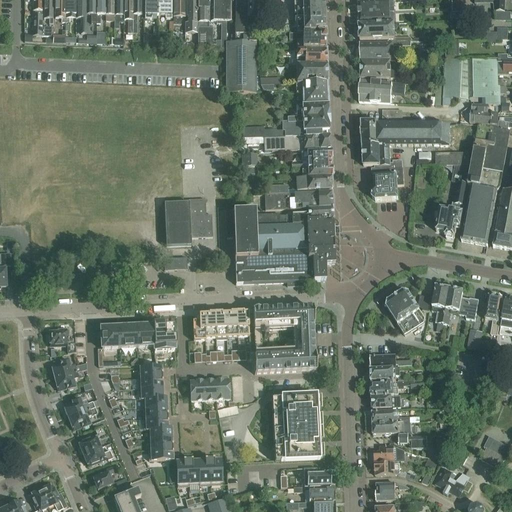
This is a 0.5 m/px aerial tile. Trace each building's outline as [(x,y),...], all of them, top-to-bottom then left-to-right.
[(42,0),(32,0),(32,17),(32,16),(32,17),(42,17),(42,0)] [(53,0),(43,0),(44,20),(49,20),(49,26),(53,26),(53,0)] [(65,0),(55,0),(55,16),(61,16),(61,24),(65,24),(65,0)] [(75,0),(65,0),(65,24),(69,24),(69,16),(76,17),(75,0)] [(86,16),(86,0),(76,0),(76,21),(81,21),(81,36),(86,36),(86,16)] [(96,25),(96,0),(86,0),(86,16),(92,17),(92,25),(96,25)] [(105,0),(96,0),(96,25),(100,25),(100,17),(105,17),(105,0)] [(114,0),(105,0),(105,17),(105,23),(114,23),(114,0)] [(123,0),(114,0),(114,23),(114,29),(119,29),(119,24),(124,24),(124,22),(123,0)] [(132,0),(123,0),(124,22),(128,22),(127,35),(132,35),(132,0)] [(141,0),(132,0),(132,35),(137,35),(137,16),(141,16),(141,0)] [(158,17),(158,0),(145,0),(145,20),(151,20),(151,17),(158,17)] [(171,0),(158,0),(158,17),(165,17),(165,20),(171,20),(171,0)] [(184,0),(173,0),(173,26),(181,26),(181,22),(180,22),(180,18),(185,18),(184,0)] [(186,0),(187,18),(193,18),(193,25),(185,24),(185,34),(198,34),(197,0),(186,0)] [(208,0),(197,0),(198,34),(198,47),(210,47),(210,50),(215,50),(215,44),(212,44),(213,27),(209,27),(208,0)] [(221,26),(221,0),(210,0),(210,23),(216,23),(216,26),(221,26)] [(221,0),(221,26),(221,40),(226,40),(226,23),(233,23),(232,0),(221,0)] [(247,0),(234,0),(235,45),(226,44),(225,95),(256,95),(257,31),(247,31),(247,0)] [(257,0),(249,0),(247,0),(247,31),(257,31),(257,20),(257,0)] [(505,0),(495,0),(495,13),(505,14),(505,0)] [(297,33),(324,34),(324,29),(324,9),(316,10),(316,1),(295,1),(293,1),(293,2),(295,2),(296,16),(297,33)] [(358,4),(359,26),(395,25),(394,2),(358,4)] [(42,17),(32,17),(32,38),(51,38),(51,29),(41,29),(42,17)] [(492,21),(492,29),(503,30),(503,21),(492,21)] [(359,27),(359,42),(391,42),(391,44),(392,44),(410,43),(409,37),(400,37),(400,39),(395,40),(395,26),(359,27)] [(297,50),(324,50),(324,41),(325,41),(325,36),(289,36),(289,42),(297,42),(297,50)] [(183,52),(194,51),(194,43),(183,43),(183,52)] [(359,46),(360,61),(393,61),(393,48),(410,48),(410,43),(392,44),(392,46),(359,46)] [(326,52),(296,52),(296,66),(326,67),(326,52)] [(367,80),(367,81),(400,81),(400,62),(360,62),(360,80),(367,80)] [(468,62),(445,62),(443,108),(450,108),(451,101),(469,102),(468,62)] [(498,64),(498,62),(468,62),(470,102),(470,107),(500,107),(500,96),(500,89),(498,89),(498,77),(498,64)] [(511,64),(498,64),(498,77),(509,78),(509,73),(511,73),(511,64)] [(327,84),(326,67),(296,66),(293,66),(293,72),(296,72),(296,76),(290,75),(290,80),(284,80),(284,82),(279,82),(279,86),(296,86),(301,86),(301,85),(327,84)] [(359,104),(390,106),(392,84),(360,82),(359,104)] [(301,86),(296,86),(296,93),(301,93),(302,96),(327,96),(327,84),(301,85),(301,86)] [(328,107),(327,96),(302,96),(302,103),(296,103),(296,108),(328,107)] [(329,133),(328,107),(296,108),(295,108),(296,119),(287,119),(287,123),(282,123),(282,132),(276,132),(276,131),(264,131),(264,129),(243,130),(243,140),(263,139),(292,138),(292,139),(328,137),(328,133),(329,133)] [(384,124),(361,124),(361,133),(360,133),(361,139),(362,139),(363,160),(363,168),(377,168),(377,179),(374,179),(375,192),(372,195),(372,200),(375,203),(391,202),(391,203),(399,202),(398,188),(404,187),(403,170),(395,171),(394,147),(449,148),(449,126),(441,126),(441,124),(404,124),(404,112),(384,112),(384,124)] [(469,125),(497,127),(498,116),(471,113),(469,125)] [(467,187),(471,188),(480,190),(480,188),(489,190),(494,165),(504,167),(507,150),(510,132),(478,126),(475,142),(471,168),(467,187)] [(292,138),(263,139),(264,153),(296,152),(329,151),(329,137),(328,137),(292,139),(292,138)] [(330,165),(329,153),(301,154),(301,163),(307,162),(307,166),(330,165)] [(448,155),(435,155),(435,168),(455,168),(468,168),(468,155),(448,155)] [(255,156),(241,157),(241,169),(255,168),(255,156)] [(471,188),(465,222),(491,227),(498,192),(500,189),(504,167),(494,165),(489,190),(480,188),(480,190),(471,188)] [(302,180),(331,179),(330,167),(307,168),(307,172),(301,172),(302,180)] [(446,240),(452,241),(453,239),(454,239),(456,230),(459,231),(462,215),(456,214),(456,213),(454,213),(454,211),(457,211),(457,206),(464,207),(467,187),(471,168),(468,168),(455,168),(452,182),(457,182),(457,184),(456,184),(453,197),(455,197),(454,205),(452,205),(451,212),(449,212),(440,211),(436,233),(445,235),(445,237),(446,238),(446,240)] [(331,192),(331,179),(302,180),(296,181),(297,193),(331,192)] [(287,187),(268,188),(268,196),(287,195),(287,187)] [(504,191),(493,249),(511,252),(511,193),(505,192),(504,191)] [(307,211),(332,210),(331,194),(287,195),(268,196),(264,196),(264,197),(242,197),(243,204),(264,203),(265,212),(307,211)] [(188,205),(164,206),(166,248),(191,247),(190,240),(212,239),(211,217),(206,217),(205,201),(188,202),(188,205)] [(332,210),(307,211),(307,223),(332,222),(332,210)] [(307,223),(306,223),(305,216),(279,217),(279,216),(255,216),(255,212),(232,212),(224,213),(225,240),(233,240),(234,260),(235,286),(293,284),(293,288),(308,288),(308,284),(325,283),(325,267),(334,267),(332,222),(307,223)] [(491,227),(465,222),(461,243),(487,248),(491,227)] [(148,223),(88,226),(89,238),(99,237),(99,234),(111,234),(110,230),(119,230),(119,234),(141,233),(141,239),(149,239),(148,223)] [(0,290),(0,291),(0,289),(6,289),(5,268),(11,268),(11,256),(0,256),(0,290)] [(164,261),(164,273),(187,272),(187,260),(164,261)] [(443,326),(449,291),(445,290),(436,289),(432,309),(433,309),(432,313),(439,315),(437,325),(436,333),(441,334),(443,326)] [(453,292),(449,291),(443,326),(448,327),(450,316),(458,318),(458,317),(465,319),(466,320),(466,321),(475,323),(479,302),(470,301),(470,302),(462,300),(463,294),(453,292)] [(398,327),(405,338),(424,325),(425,321),(420,313),(409,295),(403,294),(388,303),(386,310),(397,325),(396,326),(397,328),(398,327)] [(497,300),(489,299),(484,321),(493,323),(491,336),(497,338),(499,326),(498,326),(502,301),(497,300)] [(511,302),(506,301),(503,314),(501,324),(502,324),(502,327),(509,328),(508,331),(511,331),(511,302)] [(260,312),(252,313),(253,328),(254,328),(257,328),(298,326),(299,358),(254,361),(255,376),(263,376),(289,375),(316,373),(315,357),(313,357),(312,326),(313,326),(312,310),(260,313),(260,312)] [(230,316),(225,316),(226,339),(237,339),(236,314),(230,314),(230,316)] [(243,314),(236,314),(237,339),(248,338),(247,315),(243,315),(243,314)] [(208,317),(204,317),(205,340),(216,340),(215,315),(208,315),(208,317)] [(221,315),(215,315),(216,340),(226,339),(225,316),(221,316),(221,315)] [(198,323),(192,323),(193,343),(206,342),(205,340),(204,317),(198,317),(198,323)] [(164,326),(152,326),(152,328),(154,349),(154,354),(175,353),(175,348),(176,348),(176,339),(174,339),(174,327),(164,327),(164,326)] [(152,328),(134,329),(135,334),(136,349),(154,349),(152,328)] [(134,329),(116,330),(117,335),(118,350),(136,349),(135,334),(134,329)] [(116,330),(100,330),(101,350),(101,351),(118,350),(117,335),(116,330)] [(58,334),(49,335),(49,348),(67,347),(68,356),(74,355),(74,350),(73,341),(67,341),(67,332),(58,333),(58,334)] [(470,348),(479,349),(482,334),(472,333),(470,348)] [(396,357),(370,358),(370,369),(398,368),(398,370),(411,369),(411,363),(396,363),(396,357)] [(61,365),(51,368),(54,380),(81,373),(79,368),(70,370),(68,362),(60,364),(61,365)] [(161,369),(140,370),(140,381),(162,380),(161,369)] [(398,370),(371,371),(371,384),(385,383),(385,384),(396,384),(396,377),(400,377),(400,370),(398,370)] [(81,373),(54,380),(57,392),(67,390),(67,392),(75,390),(73,382),(84,379),(81,373)] [(162,380),(140,381),(141,391),(162,390),(162,380)] [(228,381),(215,382),(216,402),(229,401),(228,381)] [(203,382),(190,383),(191,403),(204,402),(203,382)] [(215,382),(203,382),(204,402),(216,402),(215,382)] [(385,386),(372,386),(372,390),(372,399),(394,398),(394,397),(399,397),(399,391),(404,391),(404,388),(412,388),(412,391),(423,390),(423,389),(425,389),(425,385),(423,385),(423,383),(396,384),(385,384),(385,386)] [(473,387),(462,385),(459,397),(470,399),(473,387)] [(162,390),(141,391),(141,402),(145,401),(163,400),(162,390)] [(372,400),(372,411),(396,410),(395,409),(401,409),(400,398),(394,398),(372,399),(372,400)] [(163,400),(145,401),(145,411),(167,410),(166,399),(165,400),(163,400)] [(274,456),(274,463),(324,461),(321,399),(271,401),(274,456)] [(95,410),(92,404),(82,408),(79,401),(72,404),(73,405),(64,409),(68,421),(95,410)] [(68,421),(73,433),(82,429),(83,430),(90,427),(87,420),(97,416),(95,410),(68,421)] [(167,410),(145,411),(146,421),(167,420),(167,410)] [(398,414),(372,415),(373,427),(403,425),(418,424),(418,419),(398,420),(398,414)] [(201,440),(209,440),(209,416),(201,416),(201,440)] [(167,420),(146,421),(146,432),(150,432),(150,431),(168,431),(168,430),(167,420)] [(101,423),(92,427),(94,432),(104,428),(101,423)] [(411,435),(410,425),(403,425),(373,427),(373,437),(399,436),(399,438),(408,438),(408,439),(412,439),(412,436),(411,435)] [(97,438),(78,445),(83,457),(100,450),(97,443),(108,439),(104,428),(94,432),(97,438)] [(168,431),(150,431),(150,432),(150,442),(172,441),(171,430),(170,430),(168,430),(168,431)] [(399,446),(408,446),(411,449),(412,452),(427,451),(427,439),(408,439),(408,438),(399,438),(399,446)] [(489,439),(484,448),(486,450),(489,451),(494,441),(489,439)] [(172,441),(150,442),(151,452),(172,451),(172,441)] [(494,441),(489,451),(491,453),(493,454),(498,444),(494,441)] [(498,444),(493,454),(495,455),(498,456),(503,446),(498,444)] [(503,446),(498,456),(500,457),(502,459),(508,449),(503,446)] [(394,449),(380,449),(380,454),(373,454),(374,464),(394,463),(404,463),(404,453),(394,449)] [(454,449),(451,454),(454,462),(463,466),(468,457),(454,449)] [(511,451),(508,449),(502,459),(505,460),(507,461),(511,452),(511,451)] [(100,450),(83,457),(88,468),(107,461),(107,463),(112,460),(110,453),(102,456),(100,450)] [(480,461),(485,463),(491,453),(489,451),(486,450),(480,461)] [(172,451),(151,452),(151,463),(173,462),(172,451)] [(435,459),(446,463),(448,457),(438,453),(435,459)] [(491,453),(485,463),(489,466),(495,455),(493,454),(491,453)] [(498,456),(495,455),(489,466),(494,468),(500,457),(498,456)] [(502,459),(500,457),(494,468),(499,471),(505,460),(502,459)] [(204,462),(198,462),(199,485),(210,485),(209,461),(204,461),(204,462)] [(213,461),(209,461),(210,485),(221,484),(220,461),(214,462),(213,461)] [(183,463),(176,463),(177,486),(189,486),(187,462),(183,462),(183,463)] [(192,462),(187,462),(189,486),(199,485),(198,462),(192,463),(192,462)] [(437,464),(432,462),(428,473),(433,475),(437,464)] [(399,465),(385,465),(374,465),(374,474),(375,474),(375,478),(397,477),(405,480),(406,475),(400,473),(399,465)] [(316,468),(302,469),(303,475),(305,475),(306,488),(330,488),(329,475),(316,475),(316,468)] [(93,480),(98,492),(112,486),(109,477),(114,475),(112,469),(106,471),(107,474),(93,480)] [(455,478),(455,477),(444,471),(435,486),(445,492),(443,495),(447,498),(449,494),(459,500),(463,492),(468,495),(473,486),(468,483),(470,480),(461,475),(458,480),(455,478)] [(375,494),(376,503),(396,502),(395,488),(399,489),(399,492),(407,491),(407,489),(395,485),(376,486),(376,494),(375,494)] [(57,498),(51,487),(41,492),(49,509),(55,507),(57,511),(60,511),(67,509),(61,496),(57,498)] [(137,511),(133,501),(140,498),(137,491),(113,501),(117,511),(137,511)] [(308,492),(309,505),(334,504),(334,495),(333,491),(308,492)] [(43,511),(49,509),(41,492),(30,497),(36,511),(43,511)] [(208,505),(209,511),(213,511),(228,508),(226,501),(208,505)] [(24,511),(19,502),(8,507),(10,511),(24,511)]
